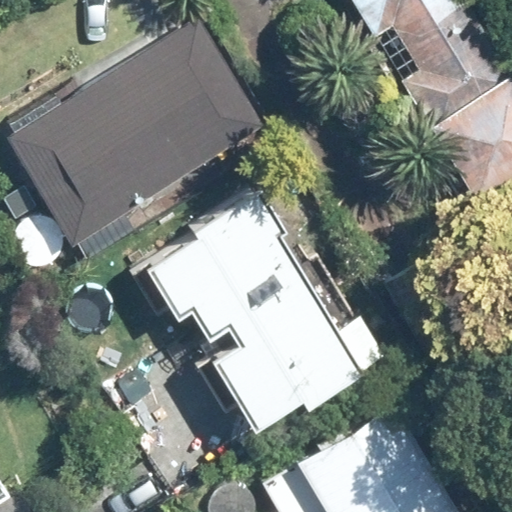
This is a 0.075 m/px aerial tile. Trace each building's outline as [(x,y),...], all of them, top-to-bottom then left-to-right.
[(343,0),(358,24),(376,14),(402,54),(384,66),(457,184),(511,149),(511,90),(456,0),(343,0)] [(186,8),(0,118),(0,137),(58,233),(60,232),(71,251),(119,222),(107,202),(251,117),(186,8)] [(245,173),(172,216),(177,223),(126,253),(156,304),(171,297),(187,326),(209,314),(217,328),(179,352),(208,400),(218,393),(233,417),(282,388),(288,396),(370,345),(345,303),(323,318),(268,225),(274,221),(245,173)] [(437,235),(374,274),(418,345),(481,306),(437,235)] [(451,511),(380,391),(281,450),(316,507),(323,503),(328,511),(451,511)] [(251,511),(276,511),(271,502),(251,511)]
